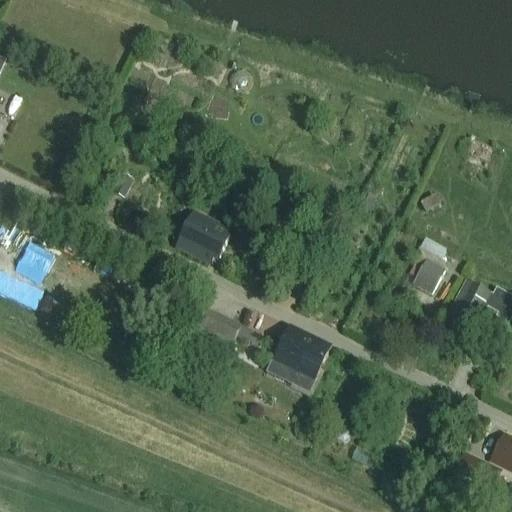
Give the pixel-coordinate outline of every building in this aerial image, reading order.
[(0,139),(3,141),(12,119),(0,114),(0,139)] [(68,155),(62,166),(77,174),(83,162),(80,160),(68,155)] [(61,168),(58,175),(65,178),(68,171),(61,168)] [(120,176),(111,196),(125,202),(134,182),(120,176)] [(213,260),(219,263),(232,236),(218,229),(219,226),(194,214),(176,250),(210,266),(213,260)] [(278,223),(271,239),(289,247),(296,230),(278,223)] [(418,258),(410,275),(418,279),(414,287),(433,296),(444,273),(437,269),(446,252),(425,242),(417,258),(418,258)] [(509,325),(511,318),(511,299),(497,291),(494,297),(467,283),(449,315),(456,319),(453,324),(469,332),(471,327),(477,330),(488,309),(498,315),(497,318),(509,325)] [(242,329),(206,311),(194,334),(231,352),(238,338),(242,329)] [(242,329),(238,338),(248,343),(251,338),(253,334),(242,329)] [(331,350),(289,330),(273,365),(296,376),(291,387),(309,395),(331,350)] [(251,338),(248,343),(259,349),(262,343),(251,338)] [(342,431),(336,435),(336,443),(344,447),(350,442),(350,434),(342,431)] [(511,439),(504,436),(491,464),(511,474),(511,439)] [(463,457),(455,473),(493,492),(501,475),(463,457)]
